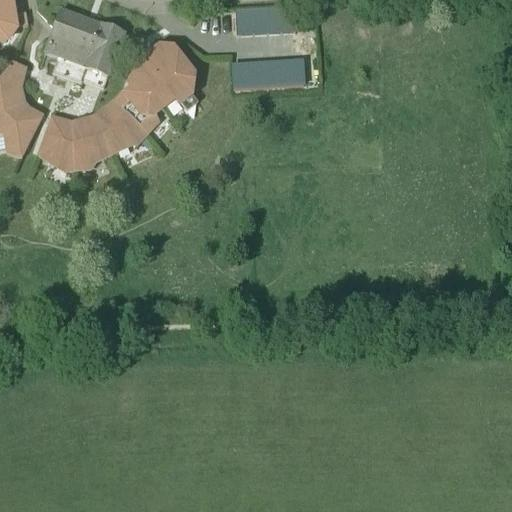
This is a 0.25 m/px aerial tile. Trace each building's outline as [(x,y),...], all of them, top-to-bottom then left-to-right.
[(0,0),(0,51),(4,51),(11,39),(7,5),(0,0)] [(235,21),(237,44),(294,42),(293,18),(235,21)] [(122,43),(99,35),(98,37),(59,22),(60,20),(58,19),(43,61),(83,76),(83,78),(105,86),(122,43)] [(157,57),(134,75),(128,95),(130,99),(123,104),(139,125),(150,125),(152,124),(174,107),(177,112),(178,112),(188,104),(189,103),(188,102),(190,85),(170,59),(157,57)] [(83,76),(43,61),(42,62),(43,63),(39,74),(40,74),(43,67),(54,71),(51,80),(79,91),(80,89),(101,97),(105,86),(83,78),(83,76)] [(230,75),(231,99),(302,94),(300,70),(230,75)] [(40,129),(17,117),(16,97),(20,78),(10,74),(0,75),(0,142),(3,144),(5,158),(21,166),(40,129)] [(93,130),(69,136),(48,130),(36,163),(65,180),(88,178),(92,173),(92,168),(97,168),(126,154),(127,151),(134,154),(155,132),(152,124),(150,125),(139,125),(123,104),(114,115),(93,130)] [(188,104),(178,112),(184,120),(195,112),(188,104)]
